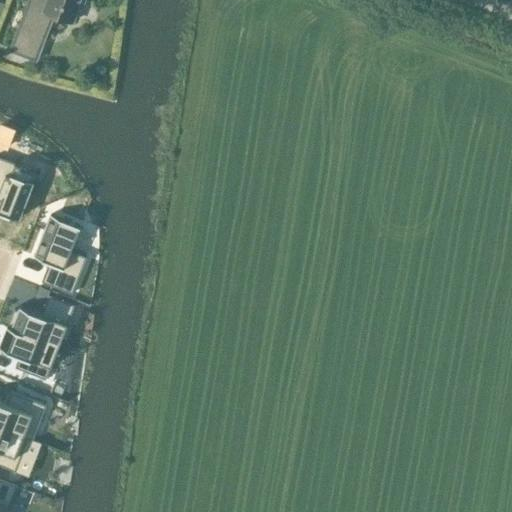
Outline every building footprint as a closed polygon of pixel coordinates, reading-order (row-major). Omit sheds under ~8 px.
[(29,0),(10,50),(36,60),(54,15),(72,22),(80,1),(85,3),(85,0),(29,0)] [(0,193),(2,194),(0,199),(0,209),(19,217),(23,207),(27,208),(33,192),(29,190),(37,170),(0,156),(0,193)] [(51,214),(35,257),(49,262),(42,281),(73,293),(87,256),(71,250),(81,225),(51,214)] [(8,324),(7,325),(59,345),(75,304),(48,294),(41,313),(21,305),(18,310),(14,309),(8,324)] [(7,325),(0,345),(20,354),(15,366),(46,379),(59,345),(7,325)] [(0,425),(33,438),(47,404),(11,390),(6,403),(0,400),(0,425)] [(0,425),(0,464),(16,470),(28,438),(33,440),(33,438),(0,425)] [(0,511),(6,511),(17,484),(0,477),(0,511)]
